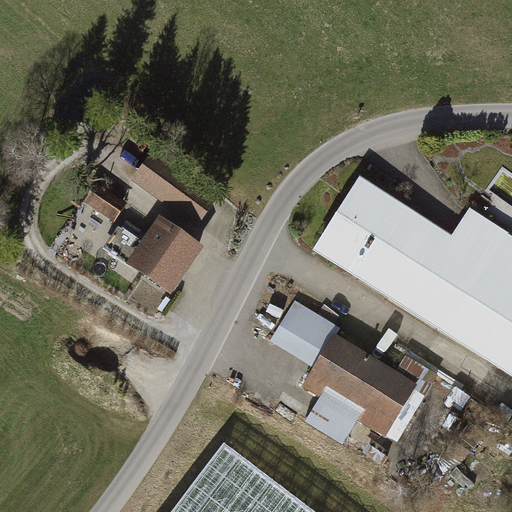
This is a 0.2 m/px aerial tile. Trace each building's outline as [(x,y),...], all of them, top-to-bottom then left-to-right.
[(215,197),(152,151),(130,182),(193,228),(215,197)] [(504,233),(465,208),(446,237),(354,178),(306,251),(511,384),(511,277),(511,274),(511,259),(494,248),(504,233)] [(195,249),(149,216),(132,240),(113,227),(98,248),(162,294),(195,249)] [(335,331),(291,304),(265,345),(308,372),(297,389),(314,401),(299,425),(335,448),(352,422),(382,441),(415,390),(331,337),(335,331)] [(315,511),(218,439),(162,511),(315,511)]
